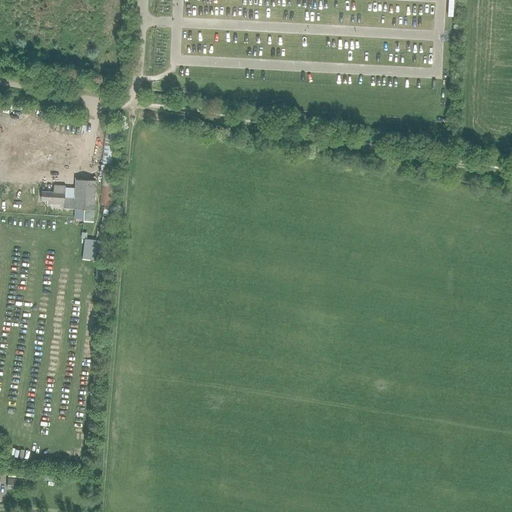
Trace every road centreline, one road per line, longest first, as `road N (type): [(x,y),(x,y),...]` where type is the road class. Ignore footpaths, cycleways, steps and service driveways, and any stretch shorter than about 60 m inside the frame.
road 1 (track): [(100,511),(132,96)]
road 2 (track): [(131,104),(511,175)]
road 3 (unclassified): [(3,83),(99,103),(132,96)]
